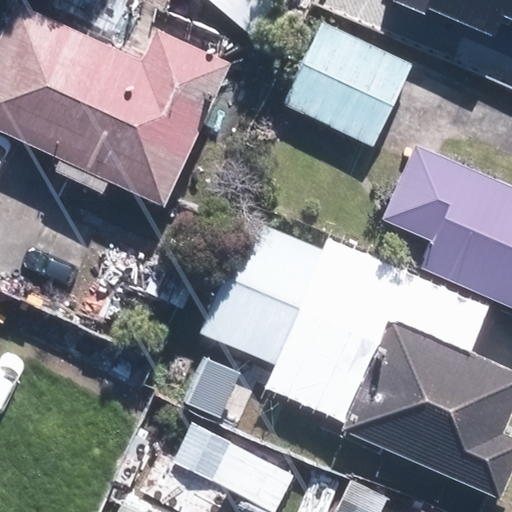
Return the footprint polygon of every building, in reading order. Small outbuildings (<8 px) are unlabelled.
[(31,0),(23,0),(0,49),(0,118),(64,148),(58,161),(113,186),(118,175),(174,201),(243,54),(169,20),(152,56),(31,0)] [(414,0),(493,35),(502,15),(508,0),(414,0)] [(511,0),(508,0),(502,15),(511,19),(511,0)] [(418,57),(327,14),(288,97),(379,140),(418,57)] [(511,177),(418,137),(382,219),(435,242),(425,266),(511,304),(511,177)] [(322,250),(251,219),(203,331),(276,362),(265,388),(347,424),(392,319),(468,351),(487,307),(327,238),(322,250)] [(511,370),(468,351),(392,319),(347,424),(344,431),(500,498),(511,471),(511,434),(504,431),(511,412),(511,370)] [(302,465),(197,416),(178,456),(283,505),(302,465)] [(388,511),(398,491),(358,472),(339,511),(342,511),(388,511)] [(169,511),(128,493),(119,511),(169,511)]
